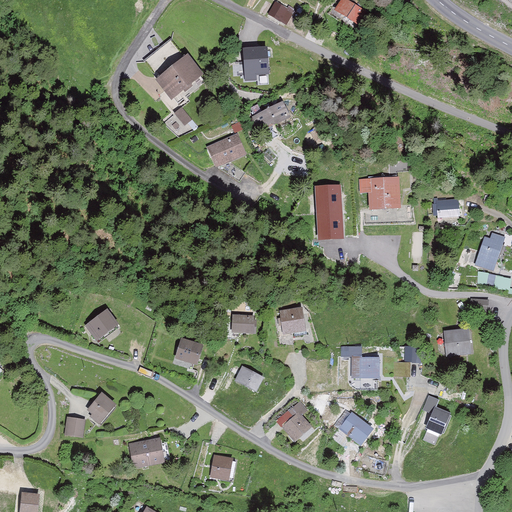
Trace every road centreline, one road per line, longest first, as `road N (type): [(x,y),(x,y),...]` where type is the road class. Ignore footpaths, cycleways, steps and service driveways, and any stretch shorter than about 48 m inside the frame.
road 1 (residential): [(0,450),(37,448),(49,436),(53,417),(30,356),(33,342),(44,339),(148,375),(333,480),(412,489),(477,477)]
road 2 (residential): [(285,148),(275,181),(243,197),(121,111),(119,73),(166,0)]
road 3 (residential): [(511,132),(220,0)]
road 4 (residential): [(511,317),(503,348),(509,418),(493,461),(477,477)]
road 5 (track): [(374,242),(387,244),(398,274),(431,293),(511,302)]
